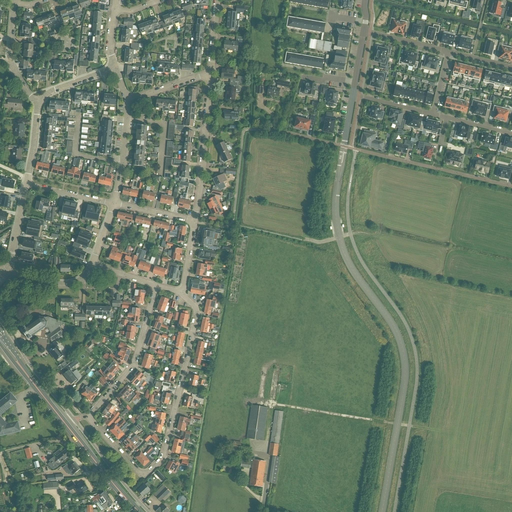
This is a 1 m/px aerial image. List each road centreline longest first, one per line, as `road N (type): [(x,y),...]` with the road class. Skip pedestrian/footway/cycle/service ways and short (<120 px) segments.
road 1 (residential): [(91,412),(139,471),(162,456),(197,309),(183,292)]
road 2 (residential): [(344,146),(245,129),(231,222),(194,221)]
road 3 (primary): [(139,511),(0,336)]
road 4 (residential): [(511,186),(344,146)]
road 5 (residential): [(194,221),(211,73)]
road 6 (residential): [(91,412),(133,364),(156,286)]
